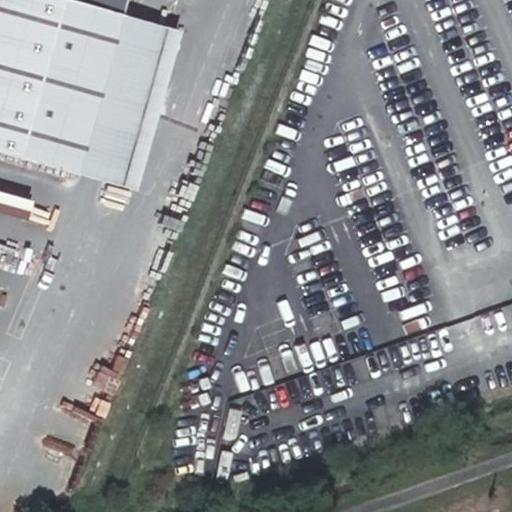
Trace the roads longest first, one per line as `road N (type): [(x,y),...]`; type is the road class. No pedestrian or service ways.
road 1 (unknown): [(500,264),(428,283),(347,83),(362,0)]
road 2 (unknown): [(391,0),(500,264)]
